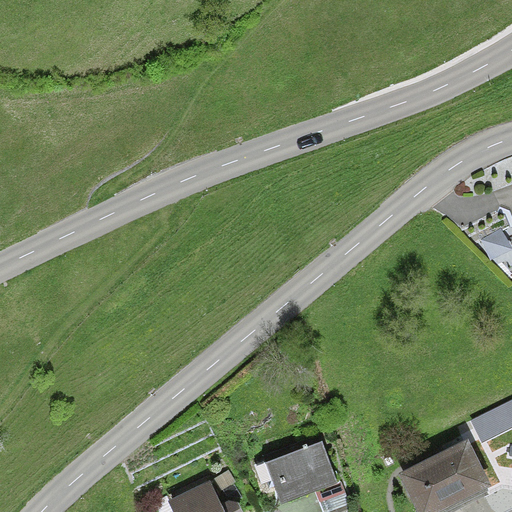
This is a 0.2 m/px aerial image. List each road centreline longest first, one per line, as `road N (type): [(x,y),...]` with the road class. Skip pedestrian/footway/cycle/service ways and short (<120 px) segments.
road 1 (tertiary): [(511,136),(479,150),(391,215),(40,511)]
road 2 (tertiary): [(0,267),(192,176),(394,107),(511,50)]
